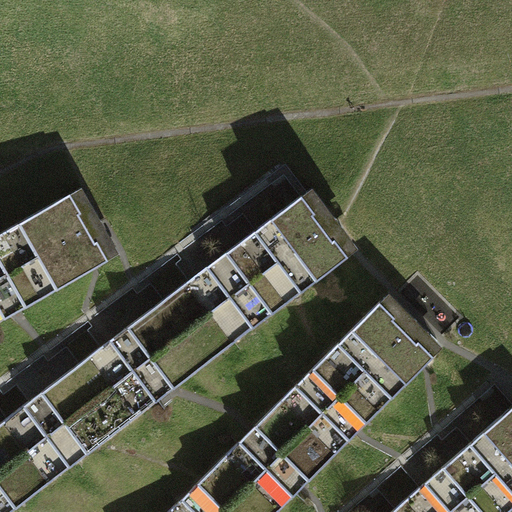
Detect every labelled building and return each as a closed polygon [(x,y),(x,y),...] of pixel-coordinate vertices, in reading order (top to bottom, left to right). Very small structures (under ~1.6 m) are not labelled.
[(0,265),(5,275),(86,230),(67,195),(0,232),(0,265)] [(302,294),(348,259),(300,195),(253,230),(278,262),(302,294)] [(86,230),(5,275),(24,308),(95,269),(104,263),(86,230)] [(249,284),(278,262),(253,230),(224,252),(249,284)] [(229,299),(249,284),(224,252),(204,267),(229,299)] [(278,262),(249,284),(273,315),(302,294),(278,262)] [(149,359),(229,299),(204,267),(125,327),(149,359)] [(5,275),(0,277),(0,315),(3,320),(15,313),(24,308),(5,275)] [(249,284),(229,299),(253,330),(273,315),(249,284)] [(229,299),(149,359),(173,390),(253,330),(229,299)] [(376,305),(337,344),(364,372),(392,400),(426,366),(431,361),(376,305)] [(131,372),(149,359),(125,327),(107,341),(131,372)] [(63,423),(131,372),(107,341),(39,391),(63,423)] [(340,396),(364,372),(337,344),(312,368),(340,396)] [(149,359),(131,372),(155,404),(173,390),(149,359)] [(322,413),(340,396),(312,368),(295,385),(322,413)] [(131,372),(63,423),(87,455),(155,404),(131,372)] [(368,424),(392,400),(364,372),(340,396),(368,424)] [(282,453),(322,413),(295,385),(254,425),(282,453)] [(46,436),(63,423),(39,391),(22,404),(46,436)] [(359,433),(368,424),(340,396),(322,413),(350,441),(359,433)] [(0,470),(46,436),(22,404),(0,420),(0,470)] [(511,406),(469,443),(493,470),(511,491),(511,406)] [(310,481),(350,441),(322,413),(282,453),(310,481)] [(63,423),(46,436),(70,468),(87,455),(63,423)] [(264,470),(282,453),(254,425),(237,442),(264,470)] [(46,436),(0,470),(0,488),(15,509),(70,468),(46,436)] [(223,510),(264,470),(237,442),(196,483),(223,510)] [(467,494),(493,470),(469,443),(442,466),(467,494)] [(302,489),(310,481),(282,453),(264,470),(292,498),(302,489)] [(448,511),(467,494),(442,466),(423,483),(448,511)] [(224,511),(278,511),(292,498),(264,470),(223,510),(224,511)] [(511,491),(493,470),(467,494),(482,511),(505,511),(511,506),(511,491)] [(193,511),(221,511),(223,510),(196,483),(180,498),(193,511)] [(445,511),(448,511),(423,483),(389,511),(445,511)] [(0,488),(0,511),(11,511),(15,509),(0,488)] [(482,511),(467,494),(448,511),(482,511)] [(193,511),(180,498),(165,511),(193,511)]
